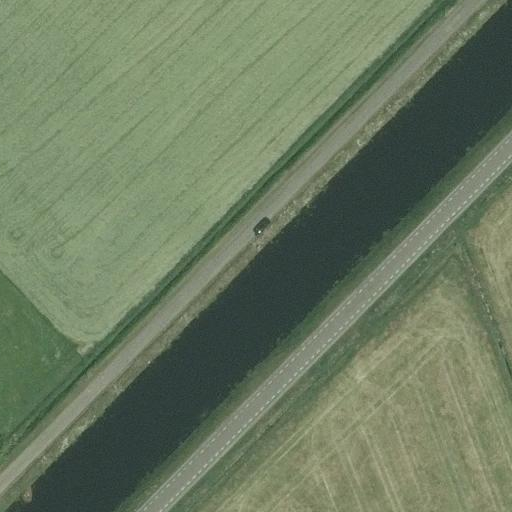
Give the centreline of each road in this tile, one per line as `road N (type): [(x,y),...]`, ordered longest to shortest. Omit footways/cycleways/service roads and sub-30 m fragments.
road 1 (unclassified): [(0,484),(474,0)]
road 2 (tertiary): [(153,511),(511,147)]
